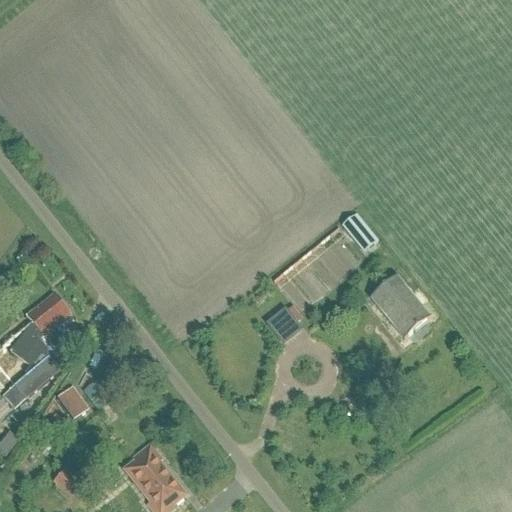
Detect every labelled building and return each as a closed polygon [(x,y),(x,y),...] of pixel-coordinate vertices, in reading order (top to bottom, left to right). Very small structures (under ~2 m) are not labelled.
[(357,220),(344,230),(351,239),(355,236),(368,253),(378,245),(357,220)] [(428,349),(445,335),(432,319),(428,322),(398,285),(374,304),(404,342),(415,333),(428,349)] [(72,320),(57,301),(42,313),(40,310),(27,321),(34,328),(11,356),(31,371),(10,399),(30,414),(61,374),(45,362),(51,354),(39,346),(72,320)] [(301,334),(286,316),(270,329),(285,347),(301,334)] [(112,405),(100,388),(88,397),(101,413),(112,405)] [(89,415),(73,392),(59,403),(75,425),(89,415)] [(11,437),(0,450),(0,455),(6,461),(20,444),(11,437)] [(150,511),(174,511),(173,510),(185,500),(159,467),(162,464),(151,450),(135,463),(138,466),(130,473),(139,483),(135,486),(153,508),(149,510),(150,511)] [(66,473),(54,487),(77,508),(89,494),(66,473)]
